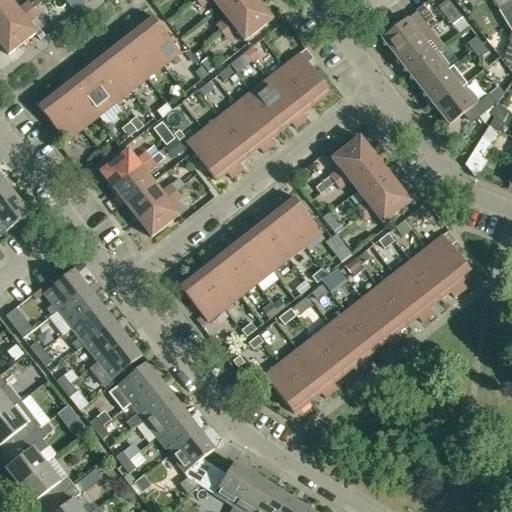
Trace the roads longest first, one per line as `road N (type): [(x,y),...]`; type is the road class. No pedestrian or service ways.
road 1 (residential): [(353,511),(245,447),(119,290)]
road 2 (residential): [(119,290),(374,87)]
road 3 (residential): [(511,212),(453,188),(374,87)]
